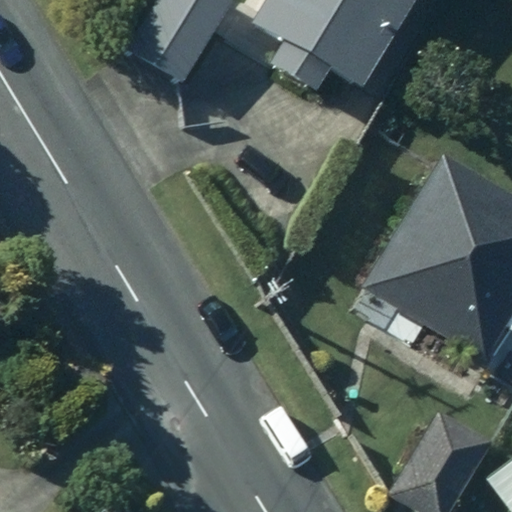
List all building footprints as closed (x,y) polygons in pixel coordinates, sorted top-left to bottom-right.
[(201,0),(154,0),(122,55),(177,88),(222,12),(201,0)] [(279,51),(265,73),(309,100),(321,80),(353,99),(413,0),(264,0),(246,31),(279,51)] [(371,308),(363,321),(408,348),(417,332),(481,370),(500,339),(508,343),(511,336),(511,328),(506,325),(511,314),(511,215),(433,169),(356,299),(371,308)] [(428,424),(384,499),(406,511),(447,511),(481,454),(428,424)] [(511,511),(511,462),(480,486),(499,511),(511,511)]
